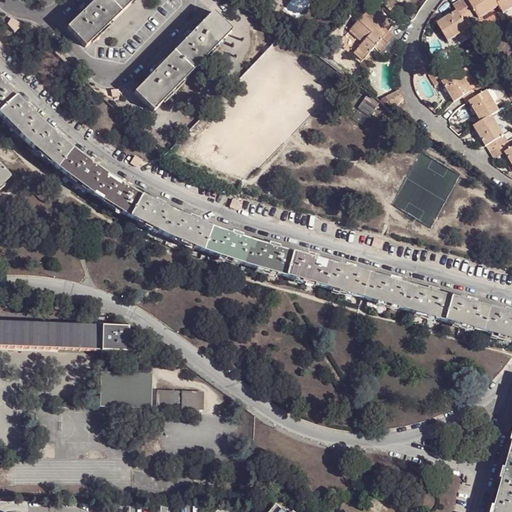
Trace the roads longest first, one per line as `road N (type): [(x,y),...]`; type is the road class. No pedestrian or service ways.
road 1 (residential): [(511,297),(191,203),(83,141),(0,59)]
road 2 (residential): [(0,284),(45,285),(111,302),(149,320),(284,420),(322,436),(417,435)]
